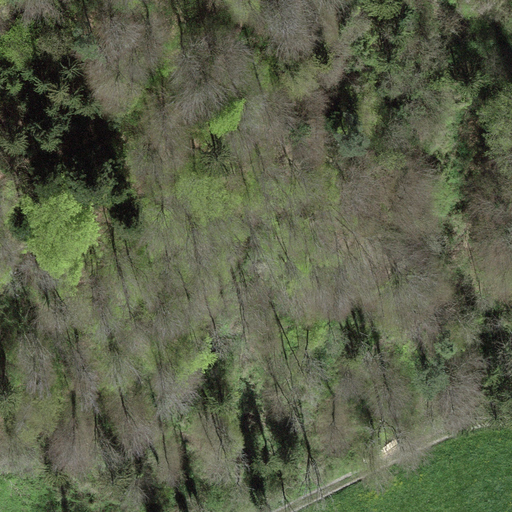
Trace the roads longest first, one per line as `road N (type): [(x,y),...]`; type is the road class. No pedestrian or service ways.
road 1 (track): [(285,511),(451,431),(511,419)]
road 2 (track): [(118,128),(192,103),(261,0)]
